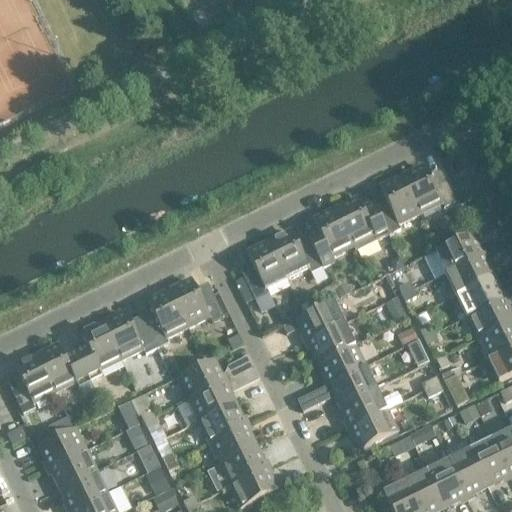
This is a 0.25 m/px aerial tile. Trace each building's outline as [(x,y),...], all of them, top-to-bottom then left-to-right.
[(424,170),(402,181),(420,217),(442,207),(444,211),(456,205),(448,190),(437,196),(424,170)] [(420,217),(402,181),(380,192),(392,217),(381,223),(389,238),(400,232),(398,228),(420,217)] [(336,214),(353,250),(356,254),(389,238),(381,223),(370,228),(358,203),(336,214)] [(353,250),(336,214),(313,224),(326,250),(315,256),(322,270),(334,265),(332,261),(353,250)] [(291,235),(269,246),(287,282),(309,272),(311,276),(322,270),(315,256),(304,261),(291,235)] [(482,259),(471,237),(435,255),(445,277),(482,259)] [(287,282),(269,246),(247,257),(260,283),(248,288),(255,303),(267,297),(265,293),(287,282)] [(492,281),(482,259),(445,277),(456,299),(492,281)] [(400,261),(391,265),(396,274),(404,270),(400,261)] [(503,302),(492,281),(456,299),(466,320),(503,302)] [(192,284),(170,295),(188,331),(210,321),(212,325),(224,319),(209,290),(199,295),(200,296),(198,297),(192,284)] [(409,286),(399,292),(402,298),(413,293),(409,286)] [(345,287),(333,293),(338,302),(350,296),(345,287)] [(416,300),(413,293),(402,298),(405,305),(416,300)] [(188,331),(170,295),(148,306),(160,331),(149,337),(157,352),(168,346),(166,342),(188,331)] [(397,301),(384,307),(389,318),(402,311),(397,301)] [(511,324),(511,320),(503,302),(466,320),(477,342),(511,324)] [(311,303),(300,309),(305,319),(316,313),(311,303)] [(297,322),(308,344),(345,326),(334,304),(316,313),(305,319),(297,322)] [(299,307),(287,313),(293,324),(297,322),(305,319),(300,309),(299,307)] [(126,317),(103,327),(121,364),(143,353),(145,358),(157,352),(149,337),(138,342),(126,317)] [(511,351),(511,324),(477,342),(488,363),(511,351)] [(355,348),(345,326),(308,344),(319,366),(355,348)] [(121,364),(103,327),(81,338),(94,364),(83,369),(90,384),(102,379),(100,375),(121,364)] [(431,330),(420,335),(423,341),(434,336),(431,330)] [(412,332),(396,340),(402,352),(418,344),(412,332)] [(437,343),(434,336),(423,341),(427,348),(437,343)] [(419,346),(409,351),(417,366),(426,361),(419,346)] [(366,370),(355,348),(319,366),(329,387),(366,370)] [(59,349),(37,360),(55,396),(77,386),(79,390),(90,384),(83,369),(72,375),(59,349)] [(511,378),(511,351),(488,363),(498,385),(511,378)] [(436,362),(441,371),(449,367),(444,358),(436,362)] [(55,396),(37,360),(15,371),(20,382),(15,384),(14,380),(6,383),(23,417),(35,411),(33,407),(55,396)] [(176,382),(187,404),(224,386),(213,364),(176,382)] [(376,391),(366,370),(329,387),(297,403),(303,415),(335,399),(340,409),(376,391)] [(452,373),(441,378),(445,384),(455,379),(452,373)] [(436,380),(420,387),(424,395),(439,387),(436,380)] [(234,407),(224,386),(187,404),(198,425),(234,407)] [(439,387),(424,395),(427,402),(443,394),(439,387)] [(511,389),(499,396),(505,408),(511,405),(511,389)] [(387,413),(376,391),(340,409),(351,431),(387,413)] [(111,399),(102,404),(107,413),(116,409),(111,399)] [(486,403),(474,408),(480,421),(492,415),(486,403)] [(130,404),(118,410),(129,432),(139,427),(135,420),(136,415),(130,404)] [(245,429),(234,407),(198,425),(208,447),(245,429)] [(474,408),(458,416),(464,428),(480,421),(474,408)] [(151,413),(141,418),(144,425),(154,420),(151,413)] [(398,435),(387,413),(351,431),(361,453),(398,435)] [(66,419),(46,429),(52,442),(73,432),(66,419)] [(451,419),(442,424),(447,434),(456,429),(451,419)] [(158,426),(154,420),(144,425),(147,431),(158,426)] [(255,451),(245,429),(208,447),(219,468),(255,451)] [(52,442),(39,449),(50,471),(86,453),(76,431),(73,432),(52,442)] [(511,476),(511,431),(491,442),(509,479),(511,476)] [(418,436),(409,440),(415,451),(423,447),(418,436)] [(144,439),(131,446),(134,453),(148,446),(144,439)] [(509,479),(491,442),(469,453),(487,489),(509,479)] [(397,446),(388,451),(394,462),(403,457),(397,446)] [(266,472),(255,451),(219,468),(229,490),(266,472)] [(97,475),(86,453),(50,471),(61,493),(97,475)] [(487,489),(469,453),(448,463),(466,500),(487,489)] [(172,456),(162,461),(165,468),(175,463),(172,456)] [(154,460),(141,467),(146,477),(147,477),(160,471),(154,460)] [(366,461),(358,465),(366,484),(375,480),(366,461)] [(179,470),(175,463),(165,468),(168,475),(179,470)] [(466,500),(448,463),(426,474),(444,510),(466,500)] [(160,471),(147,477),(157,497),(169,490),(160,471)] [(240,511),(277,494),(266,472),(229,490),(240,511)] [(440,511),(444,510),(426,474),(405,484),(418,511),(440,511)] [(75,511),(108,496),(97,475),(61,493),(70,511),(75,511)] [(418,511),(405,484),(383,495),(390,511),(418,511)] [(170,492),(157,499),(163,511),(170,511),(178,508),(170,492)] [(115,511),(108,496),(75,511),(115,511)] [(193,499),(183,504),(186,511),(197,506),(193,499)]
